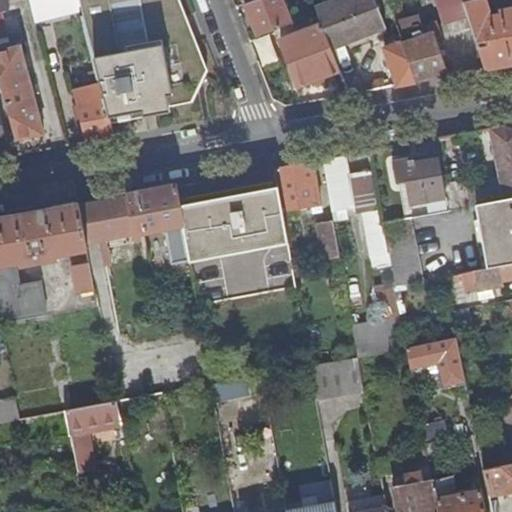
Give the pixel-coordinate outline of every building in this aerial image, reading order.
[(0,0),(0,32),(3,31),(0,17),(0,11),(9,10),(6,0),(0,0)] [(28,0),(35,23),(79,12),(75,0),(28,0)] [(204,70),(177,0),(78,0),(98,71),(110,117),(190,98),(204,70)] [(280,0),(256,0),(244,5),(257,38),(290,25),(280,0)] [(338,0),(315,9),(322,25),(331,49),(383,29),(371,0),(338,0)] [(438,0),(446,22),(468,15),(463,0),(438,0)] [(511,64),(511,8),(499,11),(500,15),(489,17),(483,0),(463,0),(468,15),(486,69),(511,64)] [(298,87),(339,71),(331,49),(322,25),(280,42),(298,87)] [(416,82),(448,76),(434,33),(439,31),(437,26),(413,33),(414,39),(403,43),(416,82)] [(396,86),(416,82),(403,43),(384,49),(396,86)] [(0,76),(3,88),(16,139),(44,132),(21,44),(0,49),(0,76)] [(92,141),(115,137),(110,117),(98,71),(89,74),(93,90),(96,101),(77,105),(77,106),(86,142),(92,141)] [(75,95),(77,105),(96,101),(93,90),(75,95)] [(511,129),(502,125),(487,128),(508,173),(511,180),(511,129)] [(369,149),(359,151),(361,166),(372,164),(369,149)] [(343,154),(322,157),(331,210),(352,205),(347,176),(343,154)] [(445,186),(437,154),(392,162),(396,183),(405,182),(409,201),(447,194),(445,186)] [(294,162),(274,166),(282,212),(321,205),(312,159),(294,162)] [(199,181),(176,185),(183,224),(197,299),(198,304),(296,285),(282,212),(274,166),(243,172),(199,181)] [(374,171),(347,176),(352,205),(354,213),(367,211),(381,208),(374,171)] [(511,180),(508,173),(445,186),(447,194),(450,209),(475,204),(511,196),(511,180)] [(152,190),(127,195),(134,234),(135,240),(139,240),(142,254),(154,251),(151,236),(141,237),(140,232),(183,224),(176,185),(152,190)] [(90,202),(78,204),(85,243),(134,234),(127,195),(90,202)] [(511,196),(475,204),(478,217),(473,218),(483,270),(511,264),(511,196)] [(8,217),(0,218),(0,310),(2,323),(48,314),(41,280),(20,284),(17,269),(16,269),(15,264),(20,263),(20,266),(59,259),(59,256),(87,250),(85,243),(78,204),(8,217)] [(384,222),(381,208),(367,211),(367,216),(365,217),(372,257),(390,253),(384,222)] [(384,222),(390,253),(396,285),(423,281),(410,217),(384,222)] [(340,256),(333,219),(317,222),(324,259),(340,256)] [(94,290),(89,261),(72,265),(78,293),(94,290)] [(511,264),(483,270),(473,272),(477,291),(472,292),(473,301),(493,297),(493,294),(498,293),(497,287),(503,286),(502,282),(511,279),(511,264)] [(477,291),(473,272),(468,273),(472,292),(477,291)] [(396,285),(377,288),(385,322),(402,318),(396,285)] [(198,304),(197,299),(187,301),(189,315),(199,314),(198,304)] [(353,328),(358,356),(408,346),(402,318),(385,322),(353,328)] [(466,382),(456,337),(408,346),(411,366),(438,361),(443,387),(466,382)] [(358,356),(311,365),(317,400),(365,391),(358,356)] [(242,378),(212,383),(216,403),(245,397),(242,378)] [(0,422),(21,419),(16,394),(0,397),(0,422)] [(120,425),(116,401),(66,410),(76,459),(77,466),(93,463),(90,446),(86,446),(83,432),(120,425)] [(422,420),(426,441),(450,437),(445,416),(422,420)] [(145,446),(154,444),(151,424),(141,426),(145,446)] [(440,511),(435,488),(428,449),(397,456),(400,471),(420,467),(421,471),(406,473),(407,483),(394,486),(398,511),(440,511)] [(0,473),(17,471),(14,457),(0,459),(0,473)] [(511,464),(484,469),(489,494),(511,490),(511,464)] [(335,501),(332,480),(316,483),(299,486),(303,507),(335,501)] [(487,511),(482,489),(445,496),(444,486),(435,488),(440,511),(487,511)] [(337,511),(335,501),(303,507),(286,510),(286,511),(337,511)]
